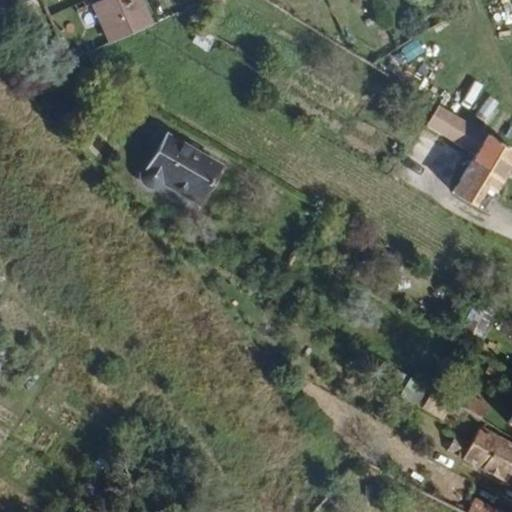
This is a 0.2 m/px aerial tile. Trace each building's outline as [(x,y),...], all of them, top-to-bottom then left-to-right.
[(149,16),(143,0),(96,0),(109,32),(149,16)] [(511,167),(511,153),(440,108),(428,127),(474,155),(453,189),(486,209),(511,167)] [(199,205),(222,166),(191,148),(194,143),(167,127),(143,169),(143,174),(144,179),(146,183),(150,187),(155,191),(160,191),(166,191),(170,188),(199,205)] [(469,417),(440,400),(428,419),(451,433),(456,422),(465,427),(470,417),(469,417)] [(501,414),(477,401),(469,417),(470,417),(492,430),(501,414)] [(511,488),(511,442),(498,434),(484,458),(478,470),(511,488)] [(484,458),(466,448),(460,459),(478,470),(484,458)] [(395,507),(391,494),(380,497),(384,511),(395,507)]
